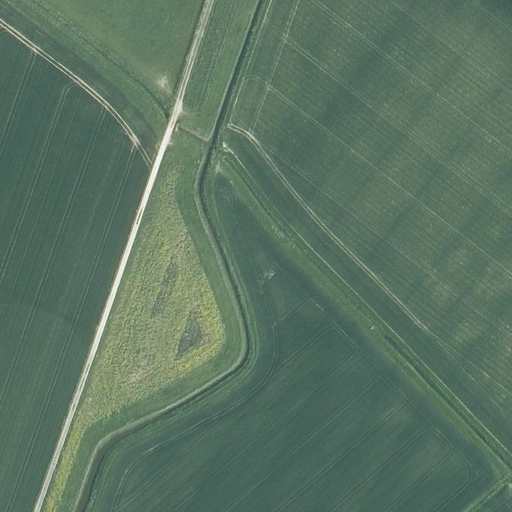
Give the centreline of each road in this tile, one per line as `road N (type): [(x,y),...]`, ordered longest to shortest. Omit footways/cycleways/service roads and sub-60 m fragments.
road 1 (unclassified): [(170,127),(37,511)]
road 2 (track): [(170,127),(210,0)]
